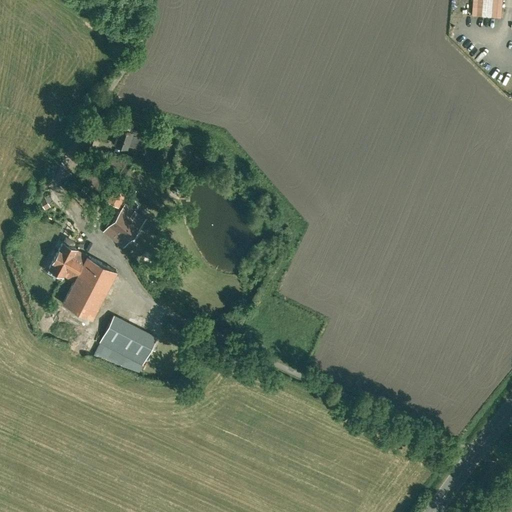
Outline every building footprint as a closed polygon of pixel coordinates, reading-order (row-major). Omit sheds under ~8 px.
[(502,0),(473,0),(472,13),(501,16),(502,0)] [(131,130),(119,126),(117,131),(115,131),(113,135),(116,136),(114,141),(127,145),(128,142),(143,147),(148,132),(132,127),(131,130)] [(123,190),(116,186),(108,200),(115,204),(123,190)] [(125,203),(105,228),(124,243),(144,217),(125,203)] [(73,239),(66,235),(64,239),(63,239),(62,240),(49,265),(48,266),(63,273),(64,272),(75,278),(87,253),(76,247),(77,246),(76,246),(71,243),(73,239)] [(164,255),(153,249),(149,257),(160,262),(164,255)] [(75,278),(63,301),(91,315),(116,267),(87,253),(75,278)] [(156,336),(113,314),(100,340),(143,362),(156,336)]
